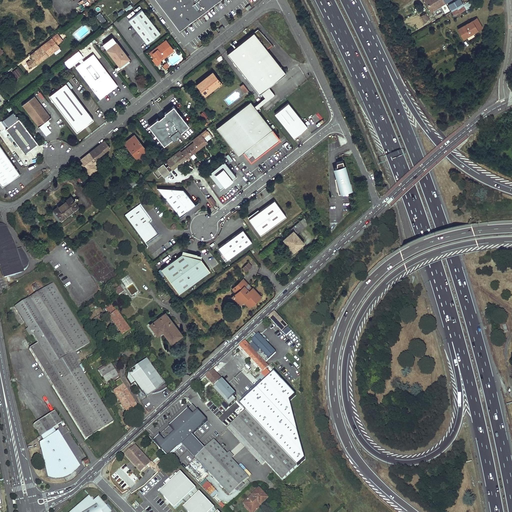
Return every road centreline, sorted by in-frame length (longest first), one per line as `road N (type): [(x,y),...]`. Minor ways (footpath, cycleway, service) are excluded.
road 1 (motorway): [(453,327),(459,411),(452,435),(426,458),(395,462),(358,435),(344,395),(347,344),(369,299),(430,252),(511,239)]
road 2 (motorway): [(511,489),(458,271),(361,28)]
road 3 (motorway): [(511,227),(460,232),(398,256),(365,284),(343,322),(332,378),(348,447),(415,511)]
road 4 (tertiary): [(91,472),(378,210)]
road 5 (motorway): [(325,0),(405,183),(453,327)]
road 6 (unclassified): [(0,205),(17,204),(269,0)]
road 7 (unclassified): [(281,0),(378,210)]
road 8 (motorway): [(511,191),(444,151),(361,28)]
road 9 (motorway): [(453,327),(497,511)]
road 10 (tertiary): [(378,210),(506,102)]
road 11 (secondary): [(32,496),(0,350)]
road 12 (unknown): [(4,207),(32,260),(61,266),(82,296)]
